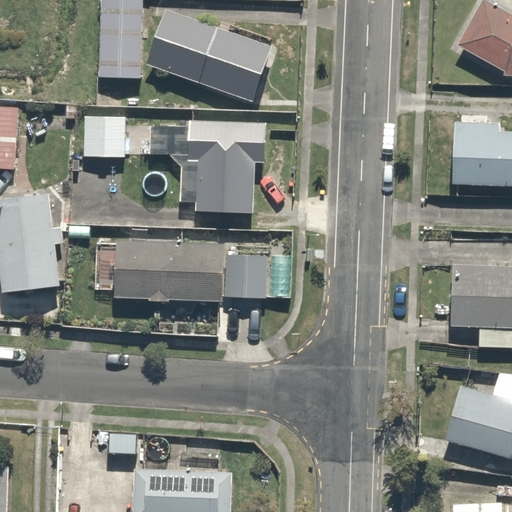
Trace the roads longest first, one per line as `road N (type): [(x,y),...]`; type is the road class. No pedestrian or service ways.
road 1 (residential): [(370,0),(353,395)]
road 2 (residential): [(0,374),(353,395)]
